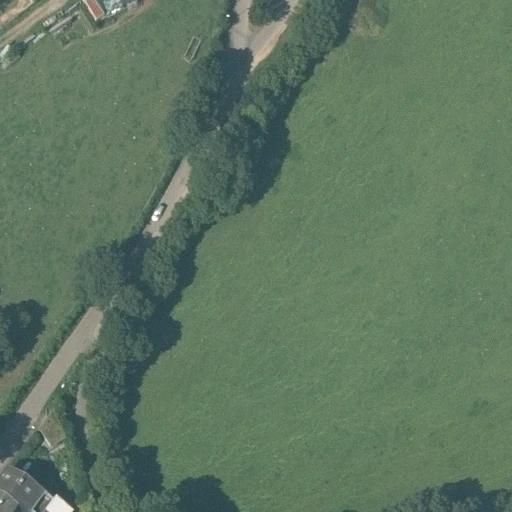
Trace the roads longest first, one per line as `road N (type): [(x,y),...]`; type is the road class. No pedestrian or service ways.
road 1 (unclassified): [(0,451),(175,195),(238,51)]
road 2 (track): [(112,511),(95,482),(82,426),(82,337)]
